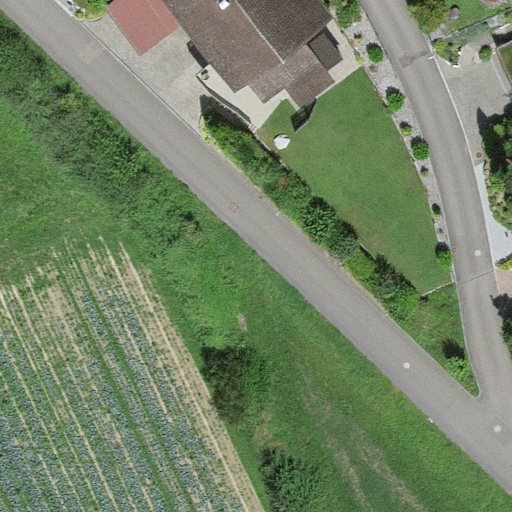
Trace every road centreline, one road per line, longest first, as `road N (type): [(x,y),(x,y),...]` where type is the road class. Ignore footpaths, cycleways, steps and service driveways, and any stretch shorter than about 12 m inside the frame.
road 1 (residential): [(27,0),(497,444)]
road 2 (residential): [(497,444),(506,408),(474,306),(450,157),(380,0)]
